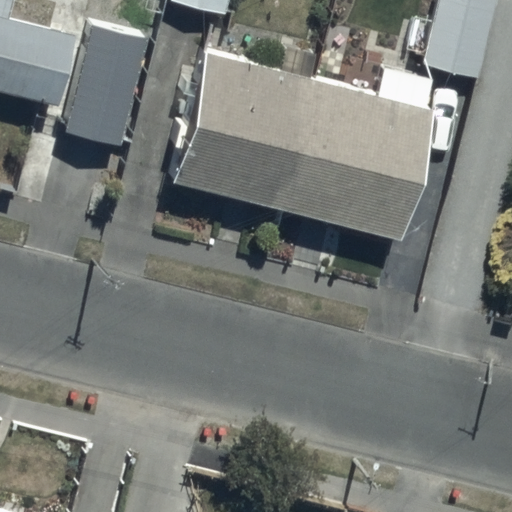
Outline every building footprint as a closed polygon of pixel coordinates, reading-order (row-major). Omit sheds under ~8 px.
[(0,0),(0,68),(57,82),(74,13),(20,0),(0,0)] [(432,0),(420,49),(474,63),(489,0),(432,0)] [(64,109),(119,122),(144,17),(89,4),(64,109)] [(204,33),(170,161),(398,220),(431,93),(423,90),(430,61),(379,48),(371,76),(204,33)] [(43,143),(0,135),(0,173),(36,181),(43,143)] [(0,511),(67,511),(0,495),(0,511)]
